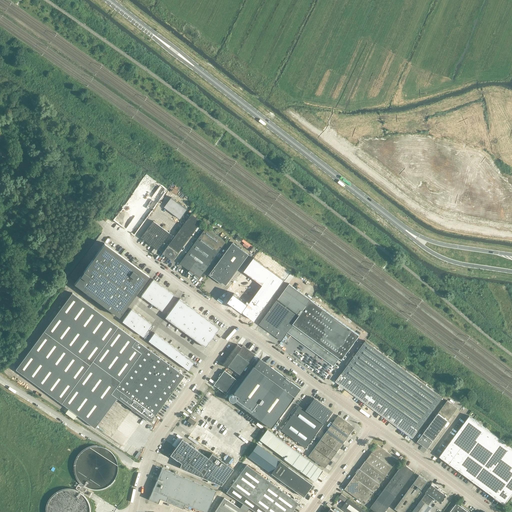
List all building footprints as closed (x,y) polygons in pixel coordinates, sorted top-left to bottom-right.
[(139,215),(144,223),(161,195),(164,194),(166,190),(163,187),(160,191),(159,189),(160,188),(160,187),(159,189),(156,191),(155,192),(152,187),(152,188),(149,186),(152,182),(149,180),(151,177),(145,174),(126,204),(128,204),(133,207),(133,208),(136,209),(134,210),(139,213),(137,216),(139,215)] [(170,258),(173,260),(202,221),(192,214),(163,253),(170,258)] [(212,226),(204,220),(202,223),(210,229),(212,226)] [(153,221),(141,237),(158,249),(170,233),(153,221)] [(180,263),(197,276),(200,278),(212,260),(226,242),(206,227),(180,263)] [(220,260),(209,275),(221,284),(222,282),(226,285),(245,260),(249,254),(233,242),(220,260)] [(119,317),(145,280),(148,276),(104,243),(101,247),(91,260),(87,266),(80,262),(70,276),(76,281),(74,284),(119,317)] [(224,298),(238,308),(255,321),(284,280),(278,275),(279,274),(273,270),(272,271),(254,258),(224,298)] [(174,294),(153,279),(141,296),(162,311),(174,294)] [(281,340),(287,332),(311,300),(290,284),(260,324),(281,340)] [(150,422),(166,400),(184,376),(71,293),(57,313),(15,370),(20,374),(94,428),(117,398),(150,422)] [(219,328),(179,299),(165,318),(205,348),(219,328)] [(359,336),(311,300),(287,332),(333,366),(339,358),(341,360),(359,336)] [(152,324),(131,309),(122,321),(143,337),(152,324)] [(266,335),(269,331),(259,325),(256,330),(266,335)] [(195,362),(154,333),(148,341),(189,371),(195,362)] [(343,387),(413,438),(442,397),(365,341),(336,382),(341,385),(340,386),(342,388),(343,387)] [(222,364),(226,367),(228,365),(240,374),(255,354),(243,345),(241,347),(237,344),(222,364)] [(260,358),(234,393),(238,397),(235,402),(271,428),(300,388),(290,381),(290,380),(291,381),(285,376),(284,376),(285,377),(260,358)] [(224,371),(214,385),(226,393),(236,380),(224,371)] [(299,405),(290,418),(281,430),(305,448),(332,412),(314,398),(305,410),(299,405)] [(422,434),(417,441),(420,443),(419,444),(421,445),(421,444),(427,448),(457,408),(447,401),(422,434)] [(421,427),(425,430),(438,413),(436,412),(430,419),(428,418),(427,419),(430,420),(425,427),(423,425),(421,427)] [(324,468),(330,460),(354,427),(338,416),(308,456),(324,468)] [(480,486),(490,494),(504,504),(511,493),(511,447),(469,416),(440,456),(476,483),(481,477),(484,480),(480,486)] [(266,429),(259,439),(283,457),(282,458),(314,481),(322,470),(266,429)] [(175,447),(170,455),(181,463),(179,467),(221,485),(233,469),(212,453),(208,458),(183,439),(176,448),(175,447)] [(365,504),(372,494),(397,459),(377,445),(344,489),(365,504)] [(113,481),(115,477),(117,473),(118,468),(117,463),(116,458),(113,454),(110,451),(106,448),(101,446),(97,446),(92,446),(87,448),(83,450),(79,454),(77,458),(75,462),(74,467),(75,472),(76,476),(79,480),(82,484),(86,487),(91,488),(96,489),(100,488),(105,487),(109,484),(113,481)] [(225,460),(230,463),(234,459),(229,455),(225,460)] [(312,484),(280,461),(271,473),(303,496),(312,484)] [(384,511),(414,472),(403,464),(402,464),(382,492),(380,490),(377,494),(379,496),(370,508),(376,511),(384,511)] [(255,511),(291,511),(292,511),(298,503),(246,465),(226,492),(255,511)] [(206,511),(216,491),(215,490),(162,468),(149,499),(158,503),(160,499),(183,509),(184,506),(188,508),(189,506),(203,511),(206,511)] [(394,508),(399,511),(404,511),(427,481),(419,476),(394,508)] [(446,496),(431,484),(425,492),(426,493),(411,511),(423,511),(434,497),(439,501),(439,502),(440,503),(446,496)] [(88,511),(88,508),(86,503),(84,499),(81,495),(77,493),(72,491),(67,490),(62,491),(58,492),(54,495),(50,498),(48,502),(46,507),(45,511),(88,511)] [(341,494),(339,497),(345,502),(347,498),(341,494)] [(245,511),(224,498),(214,511),(245,511)] [(365,511),(348,499),(346,502),(341,508),(343,509),(346,511),(365,511)] [(468,511),(456,503),(449,511),(468,511)]
